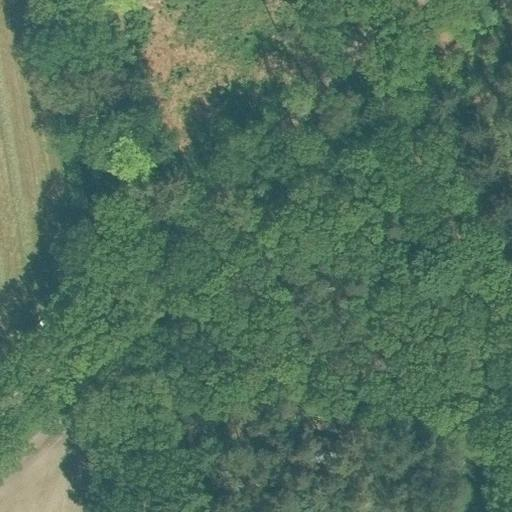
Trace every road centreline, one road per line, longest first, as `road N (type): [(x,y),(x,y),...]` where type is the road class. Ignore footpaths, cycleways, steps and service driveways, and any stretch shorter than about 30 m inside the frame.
road 1 (track): [(415,0),(0,412)]
road 2 (track): [(511,327),(376,85)]
road 3 (track): [(107,290),(151,511)]
road 4 (track): [(75,93),(107,290)]
road 5 (track): [(128,401),(212,412),(264,407),(300,417)]
